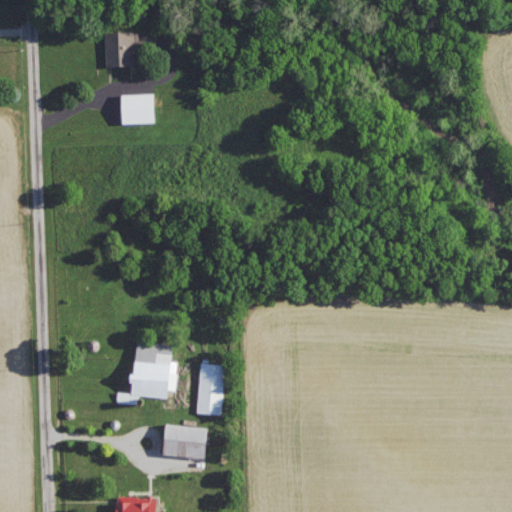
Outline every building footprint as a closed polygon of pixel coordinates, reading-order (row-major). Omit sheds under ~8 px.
[(135,31),(106,32),(107,65),(136,64),(135,31)] [(123,94),(124,123),(157,122),(156,93),(123,94)] [(169,398),(171,381),(177,381),(179,360),(173,360),(174,344),(138,340),(133,394),(169,398)] [(199,413),(223,414),(226,363),(201,362),(199,413)] [(206,458),(210,427),(168,423),(165,453),(206,458)] [(117,496),(117,511),(158,511),(158,495),(117,496)]
